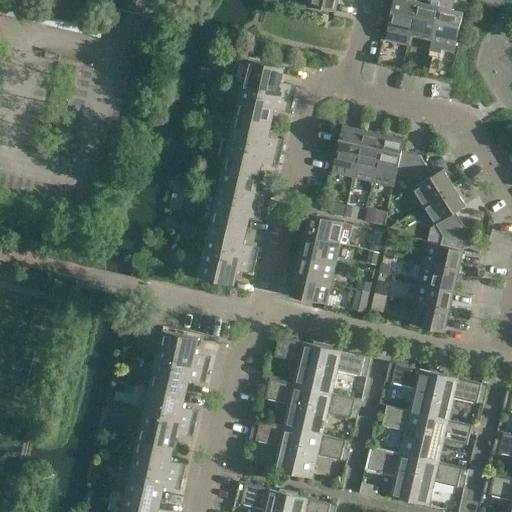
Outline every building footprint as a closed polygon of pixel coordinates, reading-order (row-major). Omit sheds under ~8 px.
[(347,0),(354,2),(354,0),(296,0),(297,2),(336,11),(338,0),(347,0)] [(410,35),(418,1),(411,0),(393,0),(385,39),(408,44),(410,35)] [(432,40),(441,0),(428,0),(428,4),(418,1),(410,35),(432,40)] [(454,0),(441,0),(432,40),(456,45),(463,12),(452,9),(454,0)] [(248,59),(242,86),(294,99),(294,97),(293,97),(295,88),(296,88),(297,86),(281,82),(284,67),(248,59)] [(200,67),(198,76),(216,81),(218,71),(200,67)] [(293,100),(294,99),(242,86),(236,113),(271,122),(275,107),(291,111),(291,109),(290,109),(292,100),(293,100)] [(268,136),(271,122),(236,113),(229,140),(281,152),(282,151),(280,150),(282,142),(284,142),(284,140),(268,136)] [(353,176),(364,130),(343,125),(332,172),(353,176)] [(373,181),(384,134),(364,130),(353,176),(373,181)] [(404,139),(384,134),(373,181),(394,186),(396,173),(406,176),(425,163),(420,155),(402,151),(404,139)] [(281,154),(281,152),(229,140),(221,138),(221,139),(218,155),(226,156),(223,167),(259,175),(262,161),(278,165),(279,163),(278,163),(280,154),(281,154)] [(433,175),(425,163),(406,176),(413,187),(412,188),(423,206),(454,187),(443,169),(433,175)] [(256,190),(259,175),(223,167),(217,194),(269,206),(269,204),(268,204),(270,195),(271,196),(272,194),(256,190)] [(454,187),(423,206),(434,224),(435,223),(455,211),(465,205),(454,187)] [(269,206),(217,194),(207,192),(201,219),(211,221),(246,229),(250,215),(266,219),(266,217),(265,216),(267,207),(268,208),(269,206)] [(333,202),(331,212),(344,215),(346,205),(333,202)] [(346,205),(344,215),(357,218),(359,207),(346,205)] [(369,208),(366,220),(381,223),(384,212),(369,208)] [(462,223),(455,211),(435,223),(443,235),(462,223)] [(309,214),(304,234),(340,243),(345,222),(309,214)] [(243,243),(246,229),(211,221),(204,248),(256,260),(257,258),(255,258),(258,249),(259,249),(259,247),(243,243)] [(467,231),(462,223),(443,235),(441,244),(463,250),(467,231)] [(397,234),(389,232),(386,244),(394,246),(397,234)] [(336,263),(340,243),(304,234),(300,254),(336,263)] [(442,236),(432,234),(430,240),(441,243),(442,236)] [(427,241),(423,262),(458,270),(463,250),(441,244),(427,241)] [(256,261),(256,260),(204,248),(198,275),(234,284),(237,269),(253,272),(254,270),(253,270),(255,261),(256,261)] [(375,264),(378,252),(371,250),(370,250),(367,262),(375,264)] [(383,253),(381,262),(390,264),(391,260),(396,261),(397,256),(383,253)] [(331,282),(336,263),(300,254),(295,274),(331,282)] [(454,290),(458,270),(423,262),(416,263),(412,278),(418,282),(454,290)] [(389,275),(391,268),(382,266),(380,273),(389,275)] [(326,303),(331,282),(295,274),(290,295),(326,303)] [(377,279),(374,292),(385,295),(388,282),(377,279)] [(370,283),(358,280),(357,288),(368,291),(370,283)] [(449,310),(454,290),(418,282),(413,302),(449,310)] [(364,312),(368,292),(356,289),(352,309),(364,312)] [(379,311),(383,295),(375,293),(371,309),(379,311)] [(444,331),(449,310),(413,302),(409,322),(444,331)] [(163,330),(156,357),(208,369),(209,368),(208,367),(210,359),(211,359),(211,357),(195,353),(199,338),(163,330)] [(313,388),(322,346),(280,336),(275,356),(299,361),(293,383),(293,384),(313,388)] [(365,356),(322,346),(313,388),(332,393),(332,392),(337,370),(360,376),(360,375),(367,377),(371,358),(365,356)] [(208,371),(208,369),(156,357),(150,384),(186,393),(189,378),(205,382),(206,380),(205,380),(207,371),(208,371)] [(429,415),(439,373),(396,363),(390,362),(386,381),(392,382),(392,383),(415,388),(410,410),(410,411),(429,415)] [(482,383),(439,373),(429,415),(448,420),(449,419),(454,397),(477,403),(477,402),(483,404),(488,385),(481,383),(482,383)] [(303,431),(313,388),(293,384),(293,383),(270,378),(265,398),(289,403),(284,425),(283,426),(303,431)] [(183,407),(186,393),(150,384),(144,411),(196,423),(196,422),(195,421),(197,412),(198,413),(199,411),(183,407)] [(355,398),(332,392),(332,393),(313,388),(303,431),(322,435),(322,434),(327,412),(351,417),(357,419),(360,406),(354,405),(355,398)] [(511,390),(507,389),(502,408),(509,410),(511,410),(511,390)] [(419,458),(429,415),(410,411),(410,410),(387,405),(382,425),(405,430),(400,452),(400,453),(419,458)] [(195,425),(196,423),(144,411),(138,438),(173,446),(177,432),(193,436),(193,434),(192,433),(194,425),(195,425)] [(472,425),(449,419),(448,420),(429,415),(419,458),(439,462),(439,461),(444,439),(467,444),(472,425)] [(293,473),(303,431),(283,426),(284,425),(260,420),(259,427),(252,426),(249,438),(256,439),(256,440),(279,445),(274,469),(293,473)] [(346,440),(322,434),(322,435),(303,431),(293,473),(312,478),(318,454),(341,459),(347,461),(350,449),(344,447),(346,440)] [(511,433),(503,432),(502,439),(495,438),(493,450),(499,451),(499,452),(511,454),(511,433)] [(170,461),(173,446),(138,438),(131,465),(183,477),(184,475),(182,475),(185,466),(186,467),(186,464),(170,461)] [(409,500),(419,458),(400,453),(400,452),(371,445),(365,469),(379,472),(382,473),(395,476),(390,496),(409,500)] [(462,467),(439,461),(439,462),(419,458),(409,500),(429,505),(434,481),(457,487),(458,486),(464,488),(467,476),(460,474),(462,467)] [(183,479),(183,477),(131,465),(125,492),(161,500),(164,486),(180,490),(181,488),(180,487),(182,478),(183,479)] [(511,511),(511,478),(494,474),(492,481),(486,480),(483,492),(489,493),(489,494),(511,499),(511,501),(509,511),(511,511)] [(283,511),(288,493),(246,483),(245,483),(239,482),(235,501),(241,503),(264,508),(263,511),(283,511)] [(362,482),(360,493),(375,496),(377,485),(362,482)] [(158,511),(161,500),(125,492),(120,511),(158,511)] [(331,503),(288,493),(283,511),(335,511),(337,505),(331,503)]
